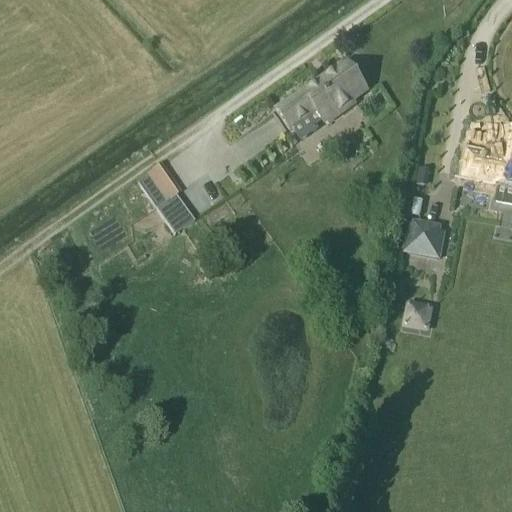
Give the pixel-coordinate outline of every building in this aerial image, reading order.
[(302,94),(274,114),(289,134),(315,116),(322,125),(325,123),(327,126),(353,107),(350,103),(363,94),(364,95),(365,95),(346,67),(303,97),(302,94)] [(466,155),(462,179),(495,185),(494,187),(511,190),(511,135),(504,134),(499,161),(466,155)] [(162,169),(146,181),(165,208),(181,197),(162,169)] [(406,230),(400,255),(437,262),(442,237),(434,235),(434,233),(415,229),(414,231),(406,230)] [(406,330),(426,333),(429,312),(410,309),(406,330)]
